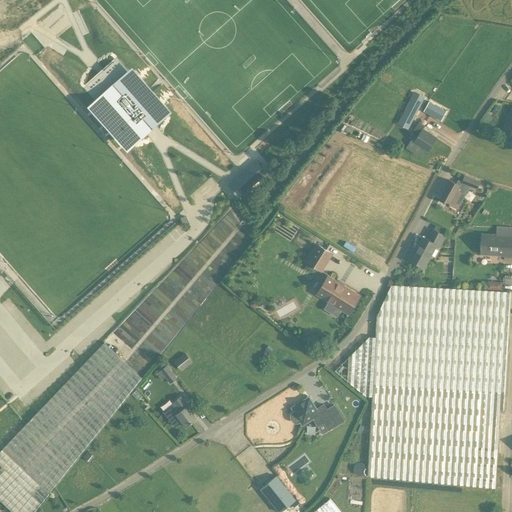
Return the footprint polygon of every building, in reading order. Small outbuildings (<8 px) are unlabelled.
[(86,83),(97,95),(138,140),(165,115),(125,70),(114,58),(86,83)] [(414,93),(397,125),(408,130),(425,98),(414,93)] [(446,110),(429,101),(423,111),(440,120),(446,110)] [(511,106),(502,130),(511,134),(511,106)] [(422,129),(425,124),(419,121),(412,132),(418,136),(414,141),(411,139),(406,147),(417,154),(421,147),(427,152),(436,137),(422,129)] [(266,173),(256,161),(229,185),(239,197),(266,173)] [(469,187),(476,189),(479,182),(465,176),(462,183),(459,182),(458,185),(450,181),(439,199),(457,209),(469,187)] [(496,235),(481,234),(479,253),(511,256),(511,247),(511,227),(496,227),(496,235)] [(427,240),(422,238),(418,246),(419,247),(417,251),(414,250),(408,259),(417,264),(419,262),(425,266),(436,246),(439,248),(445,237),(433,230),(427,240)] [(317,243),(306,261),(321,271),(333,253),(317,243)] [(328,275),(316,294),(347,314),(359,295),(328,275)] [(505,409),(506,390),(509,348),(511,322),(511,300),(511,291),(481,290),(424,287),(391,285),(376,316),(375,338),(369,337),(334,371),(371,402),(370,420),(369,444),(368,456),(367,478),(366,478),(366,481),(495,489),(501,409),(505,409)] [(104,342),(0,450),(0,466),(1,468),(0,468),(0,501),(11,511),(33,511),(79,456),(142,378),(104,342)] [(173,426),(180,420),(185,427),(196,419),(189,411),(191,410),(180,396),(172,402),(176,407),(165,416),(173,426)] [(328,430),(336,425),(344,420),(334,405),(326,410),(323,405),(316,409),(308,398),(291,408),(293,411),(291,413),(290,415),(290,418),(291,420),(293,422),(295,423),(298,423),(300,422),(302,425),(313,419),(317,426),(323,423),(328,430)] [(264,492),(280,511),(287,511),(298,503),(280,480),(264,492)] [(340,511),(328,497),(319,504),(309,511),(340,511)]
